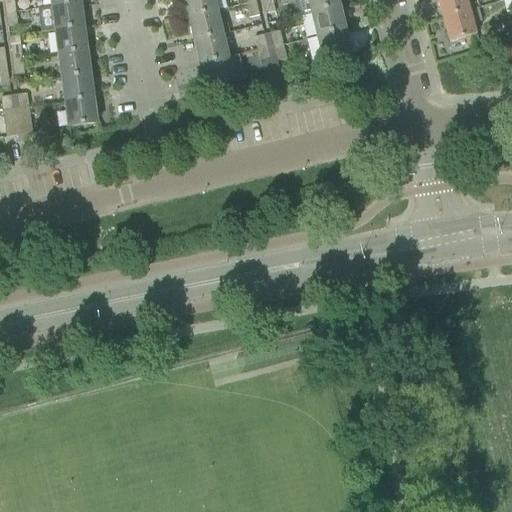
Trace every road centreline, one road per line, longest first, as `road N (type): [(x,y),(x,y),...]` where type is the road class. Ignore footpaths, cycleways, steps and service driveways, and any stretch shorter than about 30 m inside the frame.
road 1 (residential): [(0,234),(422,129)]
road 2 (secondary): [(0,327),(274,272)]
road 3 (secondary): [(274,272),(436,256)]
road 4 (secondary): [(431,232),(331,251),(274,272)]
road 5 (residential): [(422,129),(387,0)]
